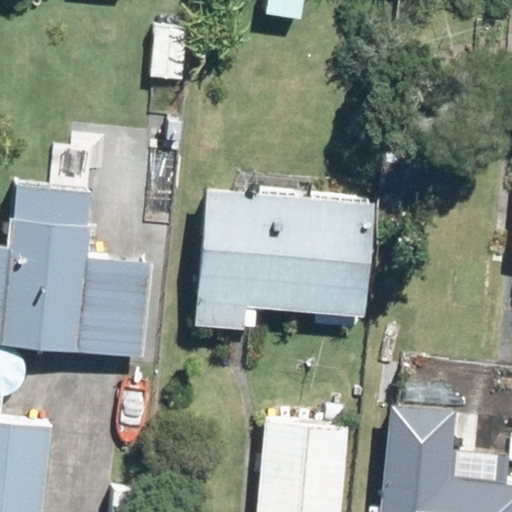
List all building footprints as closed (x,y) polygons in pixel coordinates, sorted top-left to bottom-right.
[(305,0),(258,0),(257,23),(304,25),(305,0)] [(184,20),(149,19),(147,78),(182,79),(184,20)] [(181,138),(181,118),(166,119),(167,138),(181,138)] [(0,343),(83,352),(84,340),(125,344),(133,265),(88,259),(92,225),(87,224),(92,190),(60,186),(58,196),(14,192),(8,247),(0,245),(0,343)] [(373,202),(207,189),(197,324),(255,328),(257,309),(364,317),(373,202)] [(511,511),(511,483),(508,483),(511,457),(511,456),(453,449),(457,410),(395,402),(381,509),(371,508),(370,511),(511,511)] [(343,511),(351,423),(267,417),(258,511),(343,511)] [(0,511),(44,511),(53,427),(0,421),(0,511)]
